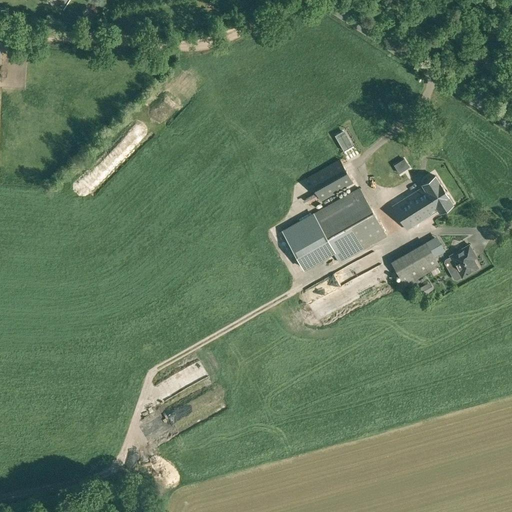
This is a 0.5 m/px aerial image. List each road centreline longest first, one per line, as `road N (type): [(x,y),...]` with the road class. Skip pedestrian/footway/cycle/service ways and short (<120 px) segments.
road 1 (track): [(301,288),(152,372),(113,474),(0,497)]
road 2 (track): [(304,0),(202,46),(0,33)]
road 3 (secondary): [(511,125),(321,0)]
